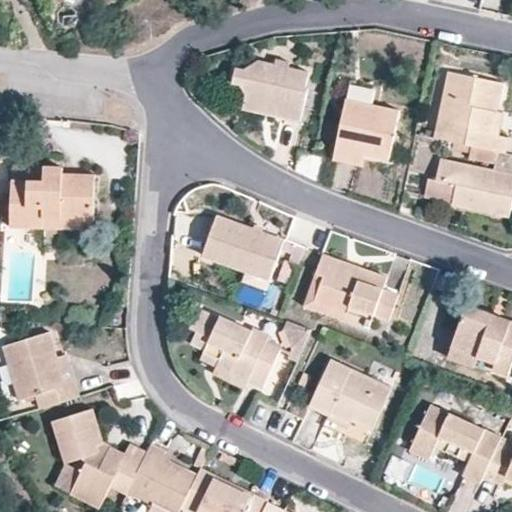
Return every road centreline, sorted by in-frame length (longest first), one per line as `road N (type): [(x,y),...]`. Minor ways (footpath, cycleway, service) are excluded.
road 1 (residential): [(181,130),(159,199),(150,335),(157,374),(209,427),(383,511)]
road 2 (residential): [(511,39),(371,10),(276,16),(206,34),(144,82)]
road 3 (residential): [(181,130),(272,185),(511,272)]
road 4 (residential): [(0,59),(144,82)]
